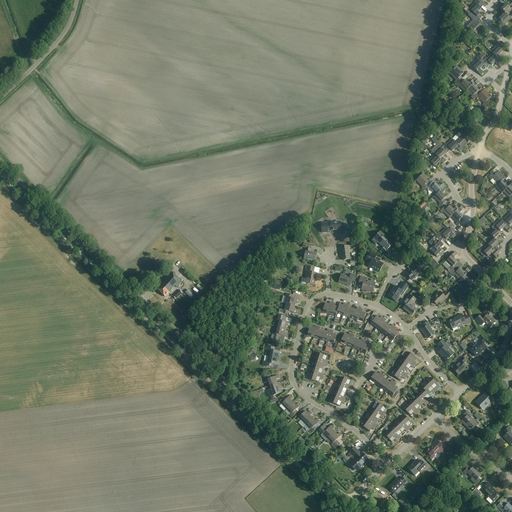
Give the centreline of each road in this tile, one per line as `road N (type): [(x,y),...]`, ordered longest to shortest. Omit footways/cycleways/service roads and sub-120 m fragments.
road 1 (tertiary): [(348,501),(0,161)]
road 2 (residential): [(343,420),(299,391),(291,371),(305,308),(327,292)]
road 3 (unclassified): [(0,98),(55,43),(77,0)]
